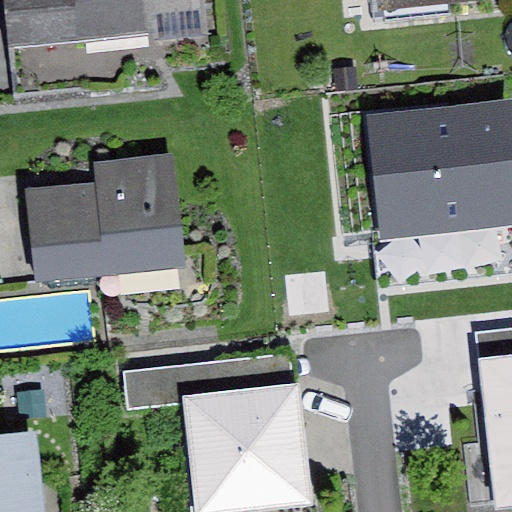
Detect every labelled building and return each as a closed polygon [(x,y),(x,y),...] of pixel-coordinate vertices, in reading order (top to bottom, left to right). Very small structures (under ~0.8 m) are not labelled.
[(7,0),(13,53),(217,32),(213,0),(7,0)] [(373,0),(377,25),(511,10),(510,0),(373,0)] [(511,140),(510,114),(382,124),(391,239),(511,228),(511,140)] [(97,180),(28,186),(36,273),(182,260),(172,154),(95,161),(97,180)] [(511,511),(511,362),(487,365),(500,511),(511,511)] [(46,389),(20,392),(22,417),(48,414),(46,389)] [(296,404),(192,413),(200,511),(305,511),(296,404)] [(46,511),(38,424),(0,427),(0,511),(46,511)]
